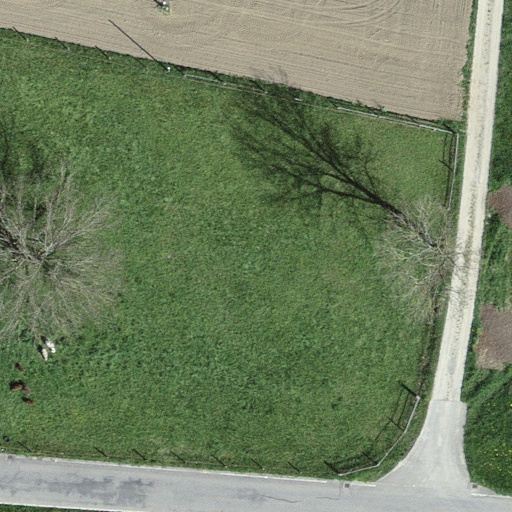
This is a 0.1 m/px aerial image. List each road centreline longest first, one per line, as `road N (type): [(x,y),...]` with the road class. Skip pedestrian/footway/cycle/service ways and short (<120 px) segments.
road 1 (track): [(490,0),(430,509)]
road 2 (unclassified): [(0,479),(459,511)]
